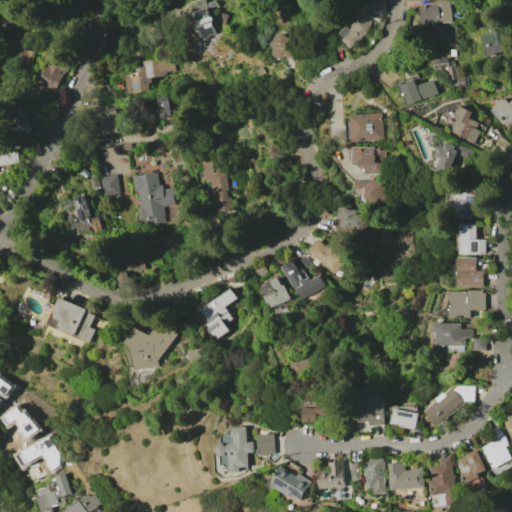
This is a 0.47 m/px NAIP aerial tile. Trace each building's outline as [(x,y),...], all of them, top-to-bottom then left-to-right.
[(0,0),(7,0),(6,11),(8,11),(7,16),(6,16),(6,22),(7,22),(7,26),(5,26),(5,30),(0,29),(0,0)] [(189,4),(199,0),(204,0),(215,29),(199,35),(189,4)] [(348,32),(352,21),(354,22),(359,7),(361,8),(363,2),(366,3),(366,0),(385,0),(385,10),(383,10),(379,21),(369,18),(362,36),(349,48),(341,39),(348,32)] [(448,0),(451,21),(439,23),(438,21),(419,23),(417,8),(423,7),(423,5),(435,3),(435,0),(448,0)] [(486,56),(482,35),(491,34),(489,27),(502,24),(506,42),(502,43),(504,52),(486,56)] [(433,51),(455,48),(453,26),(430,29),(433,51)] [(282,32),(302,52),(293,61),(286,54),(281,58),(281,59),(280,60),(276,58),(273,54),(273,50),(276,48),(271,43),(282,32)] [(447,57),(448,66),(455,65),(457,78),(449,80),(447,72),(446,72),(445,68),(432,71),(431,60),(447,57)] [(137,72),(136,67),(144,67),(144,61),(174,58),(175,70),(166,71),(167,74),(163,74),(163,76),(151,77),(152,82),(149,83),(149,90),(128,92),(126,73),(137,72)] [(65,69),(47,62),(39,83),(57,90),(65,69)] [(457,88),(456,79),(464,78),(465,86),(457,88)] [(403,80),(404,83),(414,79),(416,85),(433,79),(438,93),(407,104),(402,92),(400,93),(396,82),(397,80),(401,79),(403,80)] [(158,107),(157,96),(167,95),(169,116),(159,117),(159,112),(157,113),(156,107),(158,107)] [(511,100),(511,126),(508,129),(504,123),(502,125),(491,110),(498,105),(498,100),(504,101),(506,99),(509,103),(511,100)] [(114,106),(116,115),(115,115),(117,133),(95,136),(94,127),(102,126),(100,117),(93,118),(92,109),(114,106)] [(474,143),(450,130),(456,118),(454,117),(460,106),(472,112),(469,118),(478,123),(476,128),(480,130),(474,143)] [(31,109),(12,109),(12,135),(31,135),(31,109)] [(351,117),(351,115),(382,112),(384,138),(353,141),(352,139),(348,139),(346,117),(351,117)] [(472,149),(468,159),(457,154),(448,175),(436,170),(441,158),(435,156),(439,147),(442,148),(445,142),(458,147),(459,144),(472,149)] [(354,146),(386,148),(385,174),(371,174),(361,162),(353,162),(354,146)] [(0,165),(19,162),(16,148),(0,150),(0,165)] [(224,153),(227,175),(225,176),(228,197),(231,197),(233,210),(215,213),(210,180),(205,181),(202,165),(210,163),(209,155),(224,153)] [(481,155),(489,159),(485,169),(476,166),(481,155)] [(131,175),(133,191),(137,191),(139,206),(136,207),(139,226),(165,222),(162,206),(176,203),(173,185),(159,187),(156,171),(131,175)] [(102,196),(120,193),(117,174),(99,176),(102,196)] [(354,180),(385,182),(385,208),(371,208),(361,197),(353,196),(354,180)] [(476,189),(471,219),(447,216),(452,185),(476,189)] [(86,195),(62,199),(64,209),(76,206),(78,219),(74,220),(77,236),(102,231),(99,216),(91,218),(86,195)] [(361,231),(340,228),(341,219),(337,218),(338,205),(347,206),(346,209),(355,210),(354,214),(363,215),(361,231)] [(475,223),(475,239),(485,239),(485,254),(459,254),(459,223),(475,223)] [(317,239),(324,246),(330,240),(351,261),(344,267),(341,264),(332,274),(307,250),(317,239)] [(142,251),(145,270),(132,271),(134,287),(120,289),(116,254),(142,251)] [(303,256),(313,267),(306,273),(296,262),(303,256)] [(456,269),(456,268),(457,258),(459,258),(459,257),(477,257),(477,270),(483,270),(483,278),(483,286),(456,285),(456,275),(456,274),(456,269)] [(292,260),(302,280),(308,276),(310,280),(318,275),(324,286),(300,299),(294,288),(293,289),(281,266),(292,260)] [(266,285),(265,282),(268,280),(268,279),(270,278),(271,280),(278,277),(282,285),(284,284),(290,299),(269,308),(264,296),(265,296),(261,287),(266,285)] [(229,288),(236,298),(223,307),(232,319),(227,322),(226,320),(222,323),(228,331),(216,339),(214,335),(212,337),(203,324),(216,316),(214,313),(206,319),(199,310),(229,288)] [(448,307),(452,291),(468,291),(468,290),(483,290),(483,292),(485,292),(485,309),(471,309),(471,317),(450,317),(450,316),(438,316),(448,307)] [(63,297),(89,309),(89,311),(98,315),(93,327),(98,329),(92,343),(51,324),(63,297)] [(433,322),(461,323),(461,329),(473,329),(473,338),(465,337),(465,345),(436,345),(437,331),(433,331),(433,322)] [(136,327),(150,335),(159,324),(178,333),(159,360),(160,366),(136,370),(134,349),(128,341),(136,327)] [(474,338),(487,338),(487,350),(474,350),(474,338)] [(189,350),(202,348),(204,362),(191,364),(189,350)] [(317,354),(323,367),(301,377),(295,364),(317,354)] [(440,400),(439,398),(446,392),(447,393),(453,387),(455,389),(460,385),(476,385),(476,401),(466,401),(441,424),(439,422),(438,423),(435,420),(436,419),(428,411),(440,400)] [(389,396),(392,424),(376,425),(376,421),(364,422),(361,398),(389,396)] [(312,407),(325,408),(326,401),(341,401),(340,416),(326,415),(326,422),(312,422),(312,407)] [(399,408),(423,413),(420,429),(409,427),(408,432),(401,431),(401,430),(397,429),(398,424),(396,424),(399,408)] [(249,472),(238,473),(236,454),(234,454),(234,443),(241,443),(241,437),(239,437),(238,429),(240,429),(240,427),(254,426),(255,442),(262,441),(262,452),(256,452),(257,466),(248,467),(249,472)] [(501,426),(511,443),(511,445),(509,447),(511,451),(511,460),(498,469),(485,448),(500,439),(495,430),(501,426)] [(268,449),(267,435),(285,433),(286,453),(270,455),(270,456),(266,456),(266,449),(268,449)] [(480,450),(489,469),(481,473),(483,477),(470,483),(459,460),(480,450)] [(445,464),(444,459),(454,456),(458,475),(460,475),(461,479),(459,479),(464,503),(453,506),(450,493),(437,495),(434,480),(438,480),(436,466),(445,464)] [(392,457),(395,493),(383,494),(383,487),(377,488),(374,459),(392,457)] [(339,471),(339,462),(353,461),(356,486),(330,489),(329,472),(339,471)] [(396,463),(411,462),(412,470),(430,468),(432,486),(399,490),(396,463)] [(370,463),(371,480),(362,481),(360,463),(370,463)] [(292,466),(307,475),(309,473),(322,481),(310,500),(300,493),(298,496),(285,488),(287,485),(282,482),(292,466)] [(42,511),(37,497),(41,496),(40,490),(49,487),(48,483),(52,482),(50,478),(66,473),(73,493),(64,496),(66,502),(51,507),(53,511),(42,511)] [(65,511),(90,495),(91,497),(96,493),(103,503),(89,511),(65,511)]
